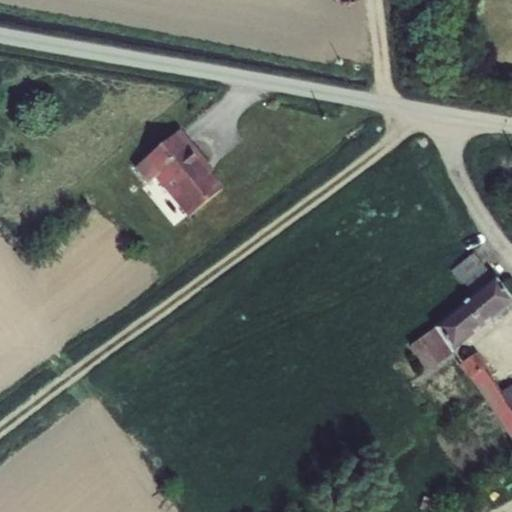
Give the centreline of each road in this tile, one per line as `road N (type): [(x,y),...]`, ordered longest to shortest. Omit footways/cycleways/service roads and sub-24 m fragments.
road 1 (track): [(437,112),(0,432)]
road 2 (unclassified): [(0,34),(511,125)]
road 3 (track): [(437,112),(480,217),(511,253)]
